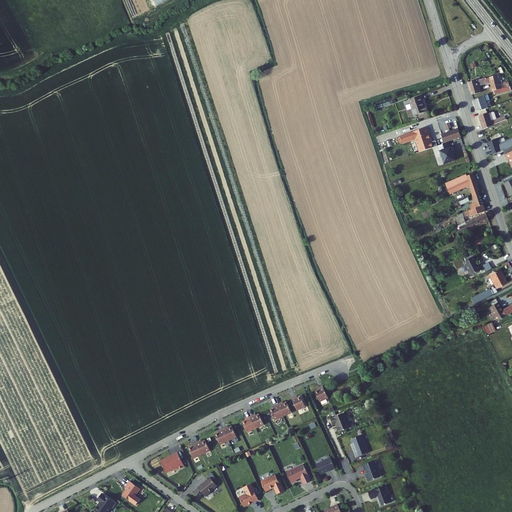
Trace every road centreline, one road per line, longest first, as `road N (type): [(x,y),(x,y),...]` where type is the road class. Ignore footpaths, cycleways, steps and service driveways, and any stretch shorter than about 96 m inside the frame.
road 1 (residential): [(127,461),(301,377),(343,367)]
road 2 (unclassified): [(449,65),(511,249)]
